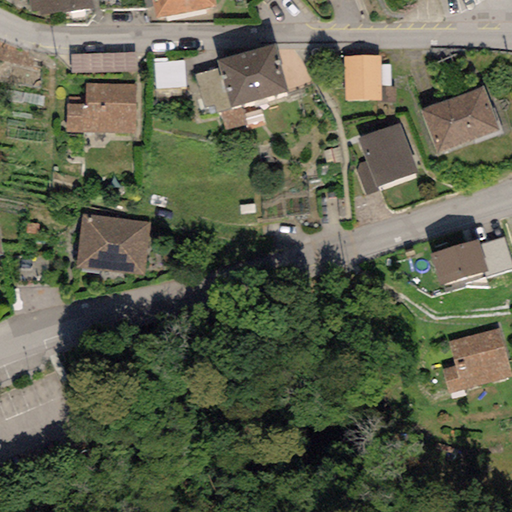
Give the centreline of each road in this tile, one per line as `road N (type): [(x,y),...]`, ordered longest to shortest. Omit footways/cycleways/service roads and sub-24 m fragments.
road 1 (tertiary): [(0,348),(511,193)]
road 2 (tertiary): [(511,42),(54,38),(0,24)]
